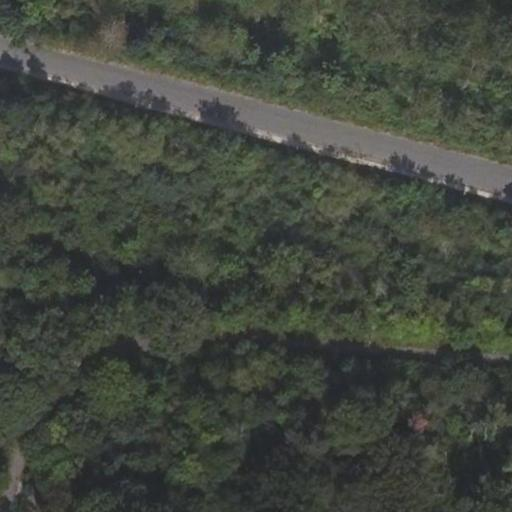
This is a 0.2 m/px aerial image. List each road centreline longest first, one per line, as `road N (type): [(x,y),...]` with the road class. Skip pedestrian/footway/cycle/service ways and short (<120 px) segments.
road 1 (residential): [(0,511),(15,448),(65,377),(117,340),(256,339),(511,360)]
road 2 (unclassified): [(0,54),(511,186)]
